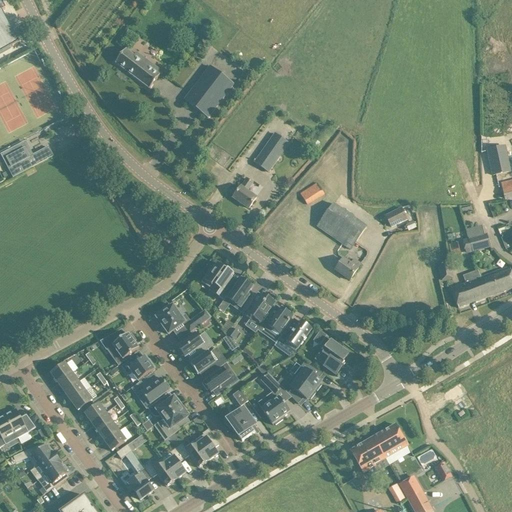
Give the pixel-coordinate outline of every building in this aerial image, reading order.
[(0,0),(0,53),(20,43),(2,11),(6,9),(1,0),(0,0)] [(116,63),(150,89),(163,72),(137,52),(135,56),(126,49),(116,63)] [(185,100),(208,118),(234,85),(210,66),(185,100)] [(275,133),(254,163),(270,174),(290,144),(275,133)] [(1,155),(13,177),(13,178),(54,156),(48,146),(33,155),(26,141),(1,154),(1,155)] [(511,172),(506,146),(487,149),(492,176),(511,172)] [(249,209),(255,200),(257,198),(247,191),(253,183),(247,179),(241,187),(233,198),(249,209)] [(511,180),(501,183),(505,200),(511,198),(511,180)] [(317,199),(325,194),(317,183),(300,194),(308,205),(310,204),(310,203),(317,199)] [(391,227),(407,219),(401,208),(386,216),(391,227)] [(342,227),(334,238),(351,250),(356,242),(367,227),(350,215),(342,227)] [(490,248),(487,235),(470,239),(473,252),(490,248)] [(473,252),(470,239),(464,241),(468,254),(473,252)] [(461,254),(458,243),(449,245),(452,256),(461,254)] [(354,259),(351,264),(344,259),(336,270),(350,280),(361,264),(354,259)] [(224,301),(224,300),(233,287),(228,283),(234,274),(225,267),(224,269),(217,264),(210,275),(208,273),(202,282),(210,288),(211,286),(212,287),(213,285),(221,290),(217,296),(224,301)] [(454,279),(451,265),(438,267),(441,282),(454,279)] [(451,288),(455,299),(459,308),(511,288),(511,272),(510,267),(451,288)] [(233,287),(224,300),(233,306),(235,304),(238,306),(236,309),(242,313),(252,298),(248,294),(253,287),(250,285),(251,284),(246,279),(245,281),(242,279),(239,283),(237,281),(233,287)] [(260,326),(261,327),(269,316),(274,308),(272,307),(275,303),(272,301),(273,300),(266,295),(265,296),(264,295),(257,306),(252,302),(243,314),(260,326)] [(169,335),(187,321),(178,309),(177,310),(173,306),(172,306),(171,305),(164,310),(165,311),(157,318),(158,320),(157,321),(162,328),(164,327),(169,335)] [(261,327),(258,331),(268,338),(272,332),(278,336),(280,334),(280,335),(280,334),(293,316),(291,315),(291,313),(287,310),(285,310),(283,309),(281,310),(274,320),(269,316),(261,327)] [(185,326),(190,333),(203,324),(198,317),(185,326)] [(289,346),(297,353),(311,334),(309,333),(312,330),(310,328),(311,327),(304,322),(303,323),(301,322),(300,323),(292,333),(288,330),(281,341),(289,346)] [(235,340),(240,333),(232,327),(227,335),(235,340)] [(112,335),(100,342),(107,351),(113,346),(124,362),(133,356),(131,354),(139,349),(134,342),(136,341),(132,334),(130,335),(129,334),(117,342),(112,335)] [(199,338),(196,334),(178,347),(179,349),(178,351),(182,356),(184,356),(185,358),(195,351),(199,356),(209,349),(205,343),(200,337),(199,338)] [(232,340),(228,336),(223,339),(226,344),(232,340)] [(321,352),(315,360),(324,367),(336,376),(342,367),(341,367),(345,362),(344,362),(349,354),(326,338),(320,346),(326,350),(323,354),(321,352)] [(208,368),(212,374),(227,363),(223,357),(217,361),(212,352),(210,354),(209,352),(191,365),(192,367),(191,368),(195,374),(197,373),(198,375),(208,368)] [(140,383),(144,379),(149,376),(148,375),(155,370),(154,368),(155,367),(150,360),(148,361),(145,357),(136,364),(132,359),(122,367),(128,375),(132,372),(140,383)] [(302,366),(294,376),(315,391),(316,390),(317,391),(321,386),(322,386),(320,384),(322,382),(322,381),(319,379),(323,374),(308,363),(305,368),(302,366)] [(51,374),(58,383),(72,373),(65,364),(51,374)] [(116,368),(110,372),(112,376),(119,371),(116,368)] [(230,378),(223,369),(202,384),(207,391),(208,390),(211,393),(215,390),(219,395),(239,381),(234,375),(230,378)] [(58,383),(65,393),(79,382),(72,373),(58,383)] [(278,383),(269,374),(261,381),(275,395),(282,388),(278,383)] [(282,388),(291,398),(292,398),(298,404),(304,398),(307,400),(307,401),(310,398),(311,399),(315,394),(314,393),(315,391),(294,376),(288,384),(281,378),(278,383),(282,388)] [(136,395),(149,386),(144,379),(140,383),(131,389),(136,395)] [(159,398),(170,391),(168,388),(170,387),(165,380),(163,382),(162,379),(142,393),(152,406),(160,400),(159,398)] [(65,393),(72,402),(86,392),(79,382),(65,393)] [(233,396),(241,407),(248,402),(240,390),(233,396)] [(86,392),(72,402),(79,411),(92,401),(86,392)] [(152,406),(148,409),(154,417),(155,417),(157,417),(159,416),(162,420),(181,407),(180,405),(181,403),(178,399),(176,399),(174,397),(165,404),(162,399),(160,400),(152,406)] [(290,413),(279,397),(262,410),(273,425),(275,424),(276,425),(283,420),(282,419),(290,413)] [(85,414),(92,424),(106,414),(99,404),(85,414)] [(181,407),(162,420),(168,429),(166,430),(165,432),(163,434),(163,436),(163,438),(165,441),(181,429),(178,424),(188,417),(187,415),(188,413),(185,408),(183,409),(181,407)] [(16,410),(5,416),(18,439),(29,433),(29,432),(36,428),(29,418),(23,421),(16,410)] [(230,423),(236,431),(235,432),(242,442),(255,432),(251,427),(255,425),(246,412),(230,423)] [(92,424),(99,433),(113,423),(106,414),(92,424)] [(0,448),(0,449),(18,439),(5,416),(0,418),(0,448)] [(148,429),(154,426),(151,420),(145,423),(148,429)] [(99,433),(106,442),(120,432),(113,423),(99,433)] [(396,425),(373,438),(386,460),(409,447),(396,425)] [(44,439),(50,437),(46,428),(40,430),(44,439)] [(204,435),(194,442),(209,461),(218,454),(214,449),(220,445),(209,430),(203,434),(204,435)] [(120,432),(106,442),(112,452),(126,442),(120,432)] [(373,438),(351,451),(363,473),(368,471),(371,476),(379,471),(376,466),(386,460),(373,438)] [(133,452),(138,448),(133,442),(128,445),(133,452)] [(182,444),(177,449),(184,459),(190,456),(199,468),(209,461),(194,442),(185,448),(182,444)] [(48,445),(45,447),(42,443),(21,453),(24,460),(28,458),(34,466),(34,469),(39,466),(55,454),(54,453),(53,452),(48,445)] [(128,445),(117,453),(122,460),(133,452),(128,445)] [(174,457),(165,464),(176,480),(186,473),(179,463),(184,459),(177,449),(171,453),(174,457)] [(62,465),(62,464),(55,454),(39,466),(44,473),(36,479),(38,482),(46,476),(62,465)] [(165,464),(162,459),(152,466),(150,463),(144,468),(145,469),(152,479),(158,475),(167,487),(176,480),(165,464)] [(444,463),(435,468),(443,482),(452,477),(444,463)] [(65,465),(63,466),(62,465),(46,476),(50,482),(43,487),(45,491),(47,493),(51,491),(55,488),(59,485),(63,482),(67,479),(68,478),(66,476),(69,474),(67,472),(68,470),(65,465)] [(313,465),(301,471),(312,490),(323,484),(325,488),(332,484),(325,473),(319,476),(313,465)] [(26,475),(22,469),(17,473),(20,479),(26,475)] [(145,469),(127,482),(141,501),(154,491),(147,482),(152,479),(145,469)] [(301,471),(290,478),(297,489),(291,493),(298,504),(304,500),(301,496),(312,490),(301,471)] [(414,477),(400,485),(415,511),(433,511),(434,511),(414,477)] [(97,511),(85,495),(62,511),(97,511)] [(259,511),(252,500),(241,506),(243,511),(259,511)]
